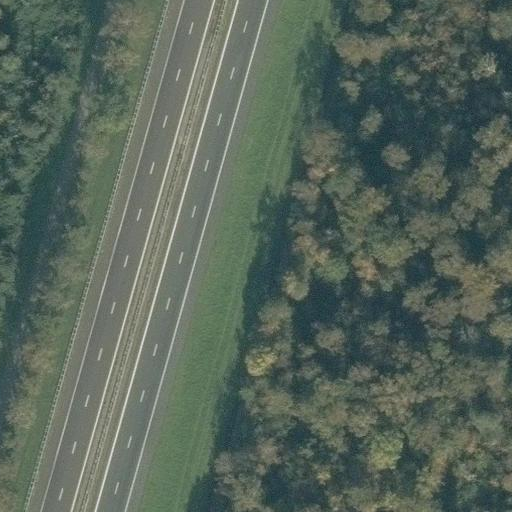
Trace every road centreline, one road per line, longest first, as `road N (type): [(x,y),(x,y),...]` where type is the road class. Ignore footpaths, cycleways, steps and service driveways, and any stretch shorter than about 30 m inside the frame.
road 1 (motorway): [(198,0),(55,511)]
road 2 (motorway): [(109,511),(251,0)]
